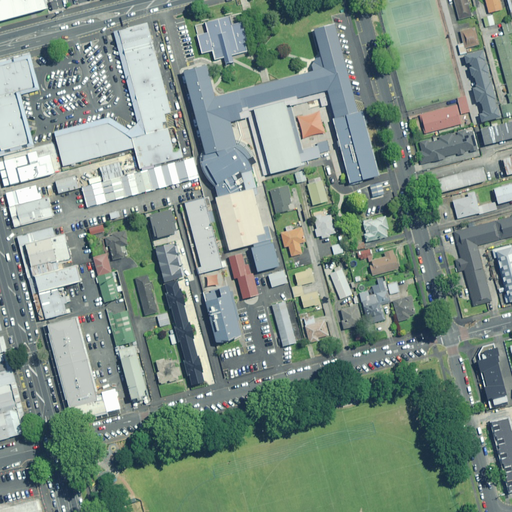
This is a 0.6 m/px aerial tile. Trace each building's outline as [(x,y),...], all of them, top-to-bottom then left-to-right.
[(0,0),(0,17),(40,7),(37,0),(0,0)] [(471,17),(466,0),(453,0),(459,20),(471,17)] [(484,0),(488,14),(502,11),(499,0),(484,0)] [(494,26),(492,16),(483,18),(486,28),(494,26)] [(240,24),(232,26),(230,19),(206,25),(208,34),(198,37),(203,54),(213,51),(216,61),(248,52),(240,24)] [(360,111),(356,112),(332,23),(311,28),(322,68),(212,96),(203,65),(180,71),(202,155),(198,163),(203,176),(213,187),(213,198),(226,251),(248,246),(255,273),(277,266),(270,240),(265,240),(251,189),(251,171),(246,159),(234,146),(229,122),(248,117),(263,176),(299,166),(282,102),(324,90),(348,184),(378,175),(360,111)] [(147,24),(113,34),(137,124),(128,132),(109,119),(53,133),(62,167),(133,149),(140,170),(182,158),(180,150),(173,152),(167,129),(163,130),(162,124),(166,122),(164,115),(170,113),(147,24)] [(458,45),(460,56),(467,54),(466,49),(479,46),(476,30),(461,34),(463,44),(458,45)] [(511,103),(511,50),(508,36),(494,39),(509,94),(508,95),(510,104),(511,103)] [(27,57),(0,64),(0,152),(30,145),(16,93),(35,87),(27,57)] [(467,71),(471,86),(478,84),(479,87),(483,86),(484,90),(491,89),(489,80),(492,79),(488,62),(475,65),(476,69),(467,71)] [(459,105),(461,115),(470,113),(466,97),(457,99),(459,105)] [(485,113),(481,98),(469,101),(472,110),(476,109),(478,116),(485,113)] [(459,115),(457,106),(419,116),(424,135),(462,125),(459,115)] [(511,122),(480,130),(484,146),(511,139),(511,122)] [(451,155),(452,157),(466,154),(466,152),(470,151),(470,154),(479,152),(473,131),(467,132),(467,131),(457,133),(458,135),(453,136),(453,134),(438,138),(439,141),(432,143),(431,140),(419,143),(422,152),(417,153),(421,165),(445,159),(445,157),(451,155)] [(9,161),(2,162),(8,187),(53,176),(48,156),(36,160),(34,154),(9,160),(9,161)] [(511,174),(511,157),(502,160),(507,176),(511,174)] [(86,209),(198,179),(192,159),(123,177),(103,182),(81,189),(86,209)] [(486,182),(483,169),(438,179),(441,193),(486,182)] [(306,181),(304,172),(294,174),(297,184),(306,181)] [(74,177),(55,182),(58,195),(77,190),(74,177)] [(328,202),(322,178),(308,182),(309,186),(308,186),(313,206),(328,202)] [(290,183),(269,188),(276,215),(297,210),(290,183)] [(381,184),(369,187),(371,199),(384,196),(381,184)] [(498,205),(511,201),(511,184),(494,189),(498,205)] [(35,187),(10,193),(19,227),(54,218),(48,198),(41,200),(39,194),(37,195),(35,187)] [(452,197),(453,201),(453,202),(457,219),(479,214),(479,215),(497,211),(495,203),(478,207),(474,192),(467,194),(468,198),(463,199),(462,194),(452,197)] [(202,198),(183,204),(200,267),(196,269),(198,274),(202,273),(221,268),(202,198)] [(109,214),(111,221),(120,218),(118,211),(109,214)] [(168,212),(149,218),(155,241),(175,236),(168,212)] [(455,271),(459,270),(469,305),(489,300),(473,244),(511,233),(511,212),(449,230),(456,257),(451,258),(455,271)] [(333,225),(331,216),(321,218),(320,216),(314,217),(316,230),(315,230),(317,238),(321,236),(322,239),(330,237),(329,235),(336,234),(334,224),(333,225)] [(386,217),(362,222),(365,234),(364,235),(366,243),(387,238),(386,231),(389,231),(386,217)] [(104,232),(102,225),(89,229),(91,236),(104,232)] [(292,231),(291,226),(286,228),(287,232),(281,234),(284,248),(288,247),(291,257),(302,255),(299,244),(305,243),(301,228),(292,231)] [(52,229),(21,237),(27,261),(67,251),(63,236),(54,239),(52,229)] [(127,241),(125,232),(111,235),(112,237),(104,239),(107,248),(109,247),(112,261),(123,259),(122,254),(126,253),(124,248),(127,247),(126,241),(127,241)] [(341,243),(331,246),(334,256),(344,253),(341,243)] [(170,244),(153,248),(162,283),(181,278),(178,269),(177,269),(176,267),(178,267),(175,258),(174,258),(173,256),(175,256),(172,247),(171,247),(170,244)] [(511,246),(511,245),(493,250),(495,260),(497,259),(506,295),(503,296),(505,304),(511,302),(511,246)] [(360,262),(367,260),(371,277),(376,276),(398,269),(393,250),(384,252),(386,258),(374,261),(371,248),(357,252),(360,262)] [(67,251),(27,261),(33,280),(64,271),(63,269),(62,263),(70,261),(68,256),(67,251)] [(93,261),(98,277),(112,273),(106,255),(93,258),(93,261)] [(242,258),(227,262),(232,283),(236,282),(241,304),(256,300),(251,278),(247,279),(242,258)] [(64,271),(33,280),(37,294),(57,288),(81,282),(76,265),(63,269),(64,271)] [(304,295),(302,286),(314,282),(311,270),(295,274),(298,287),(291,288),(294,298),(300,297),(303,310),(320,305),(317,292),(304,295)] [(352,295),(350,290),(356,288),(354,283),(360,281),(358,275),(346,280),(342,270),(330,275),(340,300),(352,295)] [(287,284),(284,271),(268,276),(271,288),(287,284)] [(145,272),(132,276),(142,314),(155,310),(145,272)] [(98,277),(96,278),(104,304),(118,301),(112,273),(98,277)] [(383,279),(377,280),(379,285),(367,289),(368,292),(359,295),(368,325),(374,323),(385,320),(380,302),(389,300),(383,279)] [(194,390),(203,388),(202,384),(204,384),(201,371),(203,370),(199,357),(197,357),(192,339),(195,339),(191,323),(188,324),(183,306),(186,305),(181,289),(180,289),(178,281),(165,285),(167,293),(165,294),(169,310),(171,310),(176,330),(168,332),(171,345),(180,343),(185,360),(183,361),(187,377),(189,377),(191,387),(193,386),(194,390)] [(399,293),(397,284),(388,286),(390,295),(399,293)] [(226,287),(201,293),(214,344),(238,337),(226,287)] [(57,288),(37,294),(44,321),(66,315),(63,305),(66,305),(64,298),(59,300),(57,291),(57,288)] [(415,315),(411,297),(393,301),(398,322),(410,320),(409,316),(415,315)] [(282,305),(271,308),(282,350),(293,347),(282,305)] [(362,327),(358,306),(341,310),(343,321),(342,321),(343,330),(354,328),(354,329),(362,327)] [(111,313),(107,314),(115,347),(134,342),(126,311),(112,315),(111,313)] [(167,313),(157,316),(159,327),(170,325),(167,313)] [(75,421),(103,414),(120,409),(116,394),(99,399),(78,317),(78,316),(67,319),(50,324),(75,421)] [(315,324),(314,319),(309,320),(304,321),(309,344),(319,342),(318,339),(329,336),(325,322),(315,324)] [(5,335),(0,335),(0,352),(9,350),(5,335)] [(119,360),(118,360),(127,396),(126,396),(128,401),(133,400),(134,403),(139,401),(138,398),(145,397),(135,356),(132,347),(116,351),(119,360)] [(499,356),(497,349),(483,352),(485,360),(479,362),(490,409),(497,408),(496,406),(507,403),(498,365),(500,364),(499,356)] [(0,440),(30,432),(9,352),(0,354),(0,440)] [(160,384),(179,381),(178,377),(180,376),(179,368),(174,369),(173,364),(166,365),(165,360),(156,362),(160,384)] [(40,511),(38,501),(0,510),(0,511),(40,511)]
